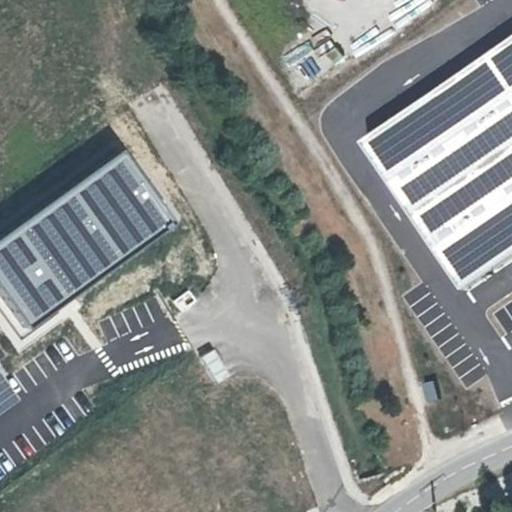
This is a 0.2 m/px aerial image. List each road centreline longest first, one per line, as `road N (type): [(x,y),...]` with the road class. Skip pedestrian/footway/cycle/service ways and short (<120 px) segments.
road 1 (unclassified): [(341,511),(266,295),(89,0)]
road 2 (unclassified): [(511,448),(447,477),(399,511)]
